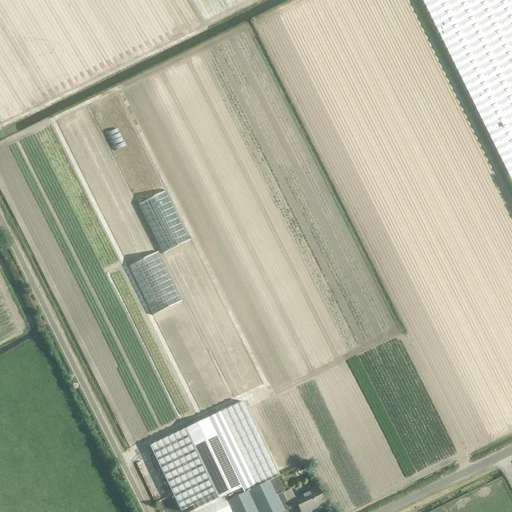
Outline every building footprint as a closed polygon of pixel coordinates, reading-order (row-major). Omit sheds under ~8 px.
[(511,0),(421,0),(510,176),(511,180),(511,0)] [(149,76),(173,134),(181,130),(184,137),(186,136),(160,72),(149,76)] [(144,80),(135,84),(162,143),(164,142),(167,150),(175,147),(144,80)] [(188,198),(198,195),(187,164),(177,167),(188,198)] [(212,186),(204,170),(195,174),(203,191),(212,186)] [(168,188),(139,201),(161,251),(190,238),(168,188)] [(208,199),(222,229),(232,225),(218,194),(208,199)] [(228,252),(205,201),(196,205),(218,256),(228,252)] [(176,361),(206,347),(184,298),(154,312),(176,361)] [(250,302),(252,305),(246,308),(251,320),(261,315),(254,300),(250,302)] [(80,336),(90,332),(82,310),(71,314),(80,336)] [(115,403),(126,425),(136,420),(124,398),(115,403)] [(182,511),(194,507),(196,510),(222,498),(224,503),(269,481),(268,478),(277,474),(247,411),(155,454),(182,511)] [(283,511),(284,511),(283,510),(288,507),(282,494),(284,493),(276,478),(269,481),(224,503),(222,498),(196,510),(191,511),(283,511)] [(290,490),(284,493),(282,494),(288,507),(290,509),(297,506),(300,511),(306,511),(324,504),(317,488),(295,499),(290,490)]
